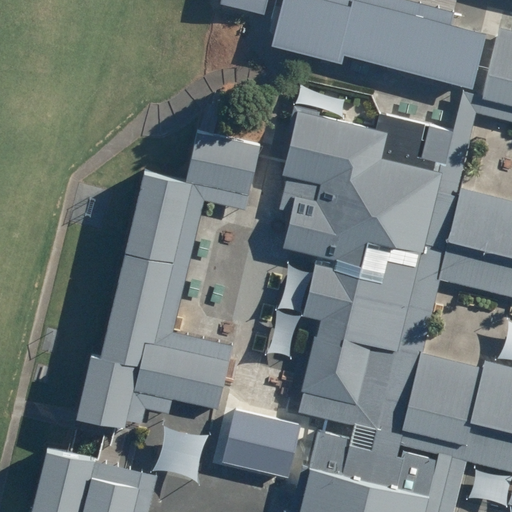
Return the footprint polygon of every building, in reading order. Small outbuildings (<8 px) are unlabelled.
[(406,0),(283,0),(275,39),(475,87),(491,20),(406,0)] [(511,16),(506,15),(483,111),(511,117),(511,16)] [(462,511),(476,459),(511,467),(511,194),(456,180),(469,127),(390,107),(387,121),(298,98),(281,166),(289,168),(282,198),(299,203),(291,234),(329,243),(314,302),(330,306),(306,400),(328,406),(301,511),(462,511)] [(270,145),(208,130),(194,188),(255,204),(270,145)] [(194,188),(139,174),(76,408),(148,427),(154,404),(208,419),(222,365),(151,346),(194,188)] [(236,401),(224,452),(289,468),(302,417),(236,401)] [(153,511),(166,467),(52,437),(33,507),(50,511),(153,511)]
